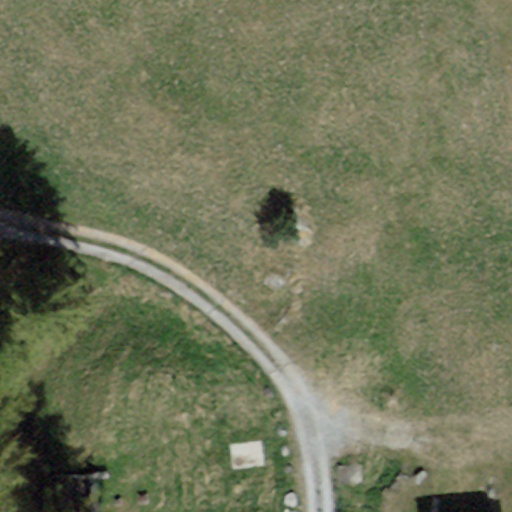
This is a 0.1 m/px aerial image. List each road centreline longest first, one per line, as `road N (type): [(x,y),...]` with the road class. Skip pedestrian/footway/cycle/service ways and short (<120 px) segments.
road 1 (track): [(320,511),(318,467),(298,400),(272,355),(225,304),(171,265),(99,236),(0,215)]
road 2 (track): [(305,422),(454,444)]
